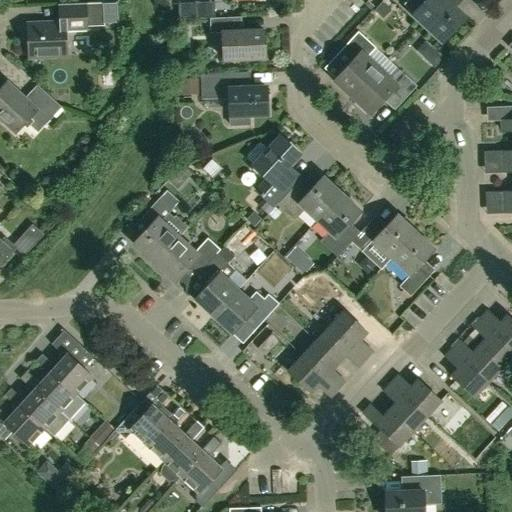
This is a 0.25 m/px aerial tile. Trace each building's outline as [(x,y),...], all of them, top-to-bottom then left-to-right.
[(368,0),(365,5),(366,6),(370,10),(374,6),(368,0)] [(374,10),(383,18),(392,9),(383,0),(374,10)] [(423,0),(426,2),(415,14),(443,39),(464,16),(453,6),(458,0),(423,0)] [(27,56),(67,54),(66,31),(86,30),(86,27),(103,26),(102,3),(57,5),(58,24),(26,26),(27,56)] [(242,31),(242,17),(210,19),(210,34),(222,33),(223,60),(264,58),(263,31),(242,31)] [(353,96),(379,68),(367,57),(376,47),(359,31),(336,55),(349,66),(335,80),(353,96)] [(435,49),(427,58),(436,67),(444,58),(435,49)] [(390,78),(379,68),(353,96),(370,113),(383,99),(395,109),(417,86),(399,69),(390,78)] [(237,88),(237,73),(200,74),(201,99),(228,98),(229,115),(267,114),(266,87),(237,88)] [(182,95),(197,94),(197,79),(181,79),(182,95)] [(24,97),(5,80),(0,85),(0,117),(16,132),(34,112),(46,123),(61,106),(36,84),(24,97)] [(511,129),(511,105),(511,106),(511,110),(511,119),(501,120),(501,130),(511,129)] [(249,158),(254,163),(252,165),(266,178),(256,190),(273,206),(295,182),(284,171),(289,165),(300,154),(279,135),(267,149),(262,144),(258,144),(249,154),(249,158)] [(511,149),(502,150),(502,151),(485,152),(486,162),(503,161),(511,160),(511,149)] [(511,160),(503,161),(503,171),(511,170),(511,160)] [(316,220),(342,192),(323,175),(306,193),(296,184),(278,202),(295,218),(304,209),(316,220)] [(336,257),(351,242),(354,237),(344,228),(360,210),(342,192),(316,220),(328,231),(319,241),(336,257)] [(167,226),(161,220),(173,206),(161,195),(141,217),(149,225),(133,243),(154,262),(187,226),(176,216),(167,226)] [(274,218),(280,211),(275,206),(269,213),(274,218)] [(391,258),(416,230),(397,212),(381,230),(370,220),(354,237),(351,242),(361,251),(381,270),(391,258)] [(256,214),(249,215),(245,219),(253,227),(260,219),(256,214)] [(24,256),(44,234),(32,224),(13,244),(4,236),(0,241),(0,240),(0,265),(16,249),(24,256)] [(194,251),(179,236),(188,227),(187,226),(154,262),(174,281),(190,263),(199,271),(216,253),(220,249),(207,237),(194,251)] [(247,240),(254,233),(246,226),(239,233),(247,240)] [(237,254),(252,267),(273,244),(258,230),(237,254)] [(409,296),(429,275),(418,265),(435,247),(416,230),(391,258),(409,275),(398,286),(409,296)] [(213,317),(238,289),(226,279),(235,270),(216,253),(199,271),(195,275),(206,285),(193,299),(213,317)] [(294,285),(301,277),(293,269),(285,278),(294,285)] [(171,325),(192,297),(181,289),(160,317),(171,325)] [(248,299),(238,289),(213,317),(231,333),(244,320),(254,329),(278,303),(267,294),(263,298),(255,291),(248,299)] [(366,360),(373,352),(360,340),(367,332),(343,310),(329,326),(366,360)] [(498,322),(486,310),(479,318),(511,348),(511,319),(506,313),(498,322)] [(501,367),(511,355),(511,348),(479,318),(472,326),(484,337),(477,344),(501,367)] [(366,360),(329,326),(315,341),(339,363),(346,356),(358,368),(366,360)] [(83,367),(94,356),(64,329),(51,343),(65,355),(56,365),(42,353),(35,361),(49,373),(51,370),(76,393),(92,376),(83,367)] [(265,355),(279,341),(272,334),(258,348),(265,355)] [(471,351),(459,340),(452,347),(488,381),(501,367),(477,344),(471,351)] [(338,390),(345,382),(333,370),(339,363),(315,341),(302,356),(338,390)] [(474,396),(488,381),(452,347),(444,356),(456,367),(450,374),(474,396)] [(338,390),(302,356),(287,372),(311,393),(318,386),(331,397),(338,390)] [(51,370),(49,373),(39,383),(26,370),(19,378),(33,390),(35,387),(70,419),(85,402),(76,393),(51,370)] [(410,385),(397,373),(390,381),(426,415),(441,399),(417,377),(410,385)] [(412,430),(426,415),(390,381),(383,389),(395,401),(389,408),(412,430)] [(146,444),(170,420),(167,418),(158,408),(169,396),(156,383),(115,429),(129,429),(146,444)] [(70,419),(35,387),(33,390),(24,400),(11,387),(4,395),(18,407),(20,404),(45,427),(54,436),(70,419)] [(382,415),(370,403),(362,412),(397,445),(412,430),(389,408),(382,415)] [(20,404),(18,407),(9,417),(0,409),(0,436),(4,440),(13,430),(29,445),(45,427),(20,404)] [(163,461),(186,436),(185,433),(175,424),(187,411),(179,405),(167,418),(170,420),(146,444),(163,461)] [(108,437),(109,436),(115,430),(115,429),(105,420),(98,429),(108,438),(108,437)] [(176,479),(180,476),(204,451),(201,449),(191,440),(204,427),(197,421),(185,433),(186,436),(163,461),(165,462),(162,465),(160,469),(160,474),(168,482),(173,481),(176,479)] [(115,430),(109,436),(108,437),(112,441),(118,433),(115,430)] [(201,507),(218,489),(209,481),(221,468),(209,456),(221,443),(213,436),(201,449),(204,451),(180,476),(197,492),(195,494),(195,501),(201,507)] [(83,447),(92,455),(100,447),(91,438),(83,447)] [(463,470),(471,462),(463,453),(455,462),(463,470)] [(415,476),(427,476),(426,461),(411,461),(411,476),(415,476)] [(57,471),(49,481),(54,485),(60,491),(68,481),(57,471)] [(385,511),(422,511),(423,504),(441,504),(440,475),(427,476),(415,476),(411,476),(410,476),(411,491),(385,492),(385,511)] [(149,500),(140,510),(142,511),(146,511),(153,504),(149,500)]
